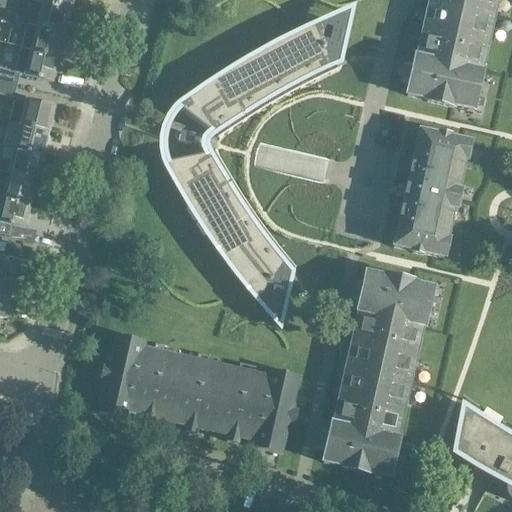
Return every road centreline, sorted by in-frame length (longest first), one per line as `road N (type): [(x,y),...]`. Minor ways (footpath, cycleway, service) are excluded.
road 1 (residential): [(41,373),(136,0)]
road 2 (residential): [(351,216),(393,25),(407,0)]
road 3 (residential): [(336,511),(159,452)]
road 4 (residential): [(54,511),(41,373)]
